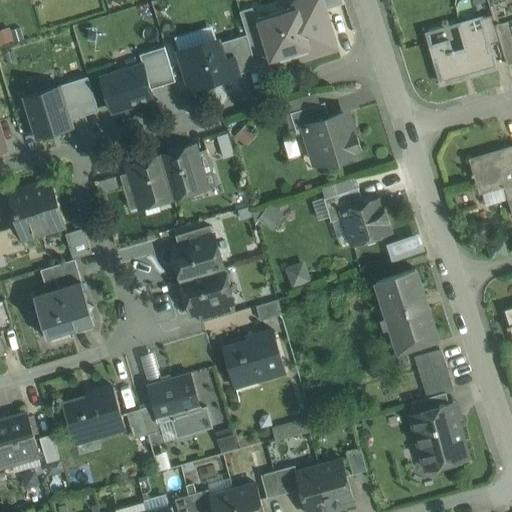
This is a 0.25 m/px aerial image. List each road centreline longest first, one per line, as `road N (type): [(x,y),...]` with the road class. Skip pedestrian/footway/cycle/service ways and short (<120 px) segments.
road 1 (residential): [(388,56),(108,140),(91,153)]
road 2 (residential): [(91,153),(81,177),(133,346)]
road 3 (residential): [(457,281),(511,456)]
road 4 (residential): [(410,125),(457,281)]
road 5 (residential): [(133,346),(0,385)]
